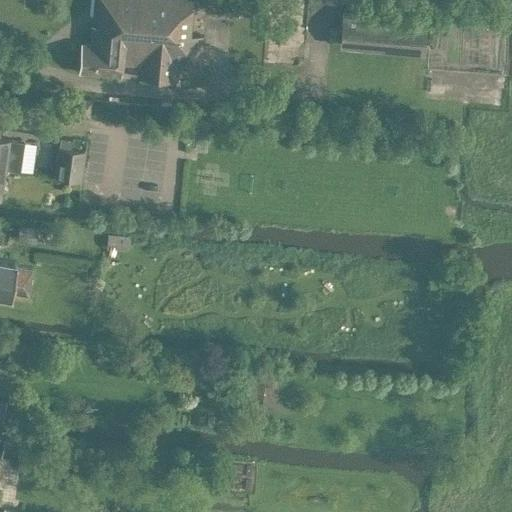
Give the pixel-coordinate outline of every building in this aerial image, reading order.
[(199,69),(203,34),(189,32),(191,0),(97,0),(95,24),(91,24),(89,43),(80,42),(78,71),(120,74),(121,62),(138,64),(137,76),(175,79),(176,67),(199,69)] [(338,43),(420,49),(423,50),(426,15),(341,8),(338,43)] [(473,44),(489,45),(490,29),(474,29),(473,44)] [(89,116),(89,109),(91,99),(75,97),(73,114),(89,116)] [(66,177),(70,147),(58,145),(54,175),(66,177)] [(70,147),(66,177),(79,179),(83,149),(70,147)] [(18,224),(17,238),(36,239),(37,226),(18,224)] [(129,233),(108,231),(106,245),(127,247),(129,233)] [(0,292),(10,294),(11,290),(26,292),(31,266),(15,263),(16,259),(0,256),(0,292)] [(4,439),(3,454),(17,455),(19,440),(4,439)]
